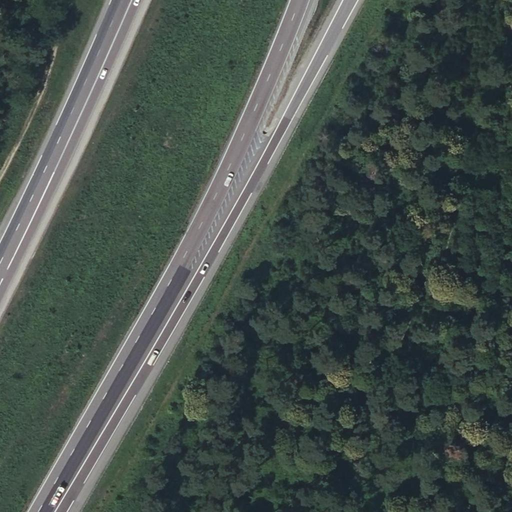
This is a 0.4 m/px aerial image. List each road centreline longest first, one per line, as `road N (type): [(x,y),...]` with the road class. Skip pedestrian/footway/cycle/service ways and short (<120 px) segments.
road 1 (trunk): [(57,511),(347,0)]
road 2 (trunk): [(38,511),(276,66),(299,0)]
road 3 (trunk): [(128,0),(0,275)]
road 4 (track): [(0,177),(40,94),(67,0)]
